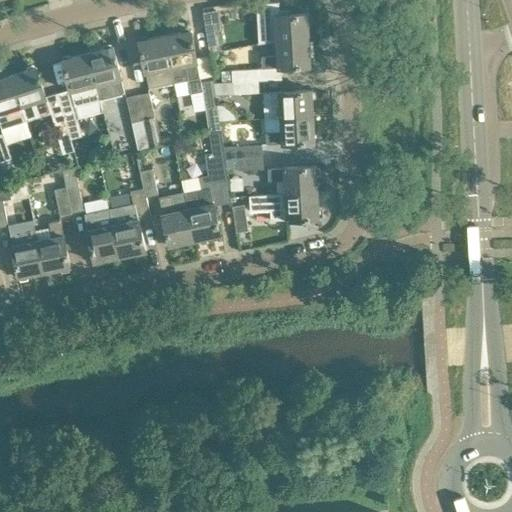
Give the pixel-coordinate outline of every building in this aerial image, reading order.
[(275,42),(310,40),(308,13),(280,15),(279,2),(256,3),(259,43),(275,41),(275,42)] [(205,27),(208,47),(209,52),(221,51),(217,25),(205,27)] [(165,35),(173,82),(187,80),(188,82),(189,81),(191,93),(202,91),(209,133),(221,130),(215,95),(214,85),(214,83),(213,80),(201,82),(191,29),(165,35)] [(165,35),(139,40),(149,88),(160,86),(160,85),(173,82),(165,35)] [(310,40),(275,42),(276,55),(262,56),(262,69),(311,66),(310,40)] [(113,46),(87,52),(99,100),(100,100),(113,97),(125,93),(113,46)] [(70,89),(57,93),(63,113),(75,110),(77,118),(78,118),(103,112),(100,100),(99,100),(87,52),(62,59),(67,78),(70,89)] [(36,66),(11,74),(22,107),(27,122),(40,117),(50,114),(51,116),(52,116),(56,131),(67,128),(63,113),(57,93),(46,97),(36,66)] [(258,69),(232,71),(221,71),(221,82),(233,81),(233,82),(233,84),(259,82),(258,69)] [(0,78),(0,125),(1,130),(14,126),(27,122),(22,107),(11,74),(0,78)] [(259,92),(259,82),(233,84),(214,85),(215,95),(233,94),(259,92)] [(266,119),(280,119),(314,116),(312,89),(264,92),(266,119)] [(150,93),(137,95),(143,120),(147,139),(149,148),(174,142),(172,134),(161,137),(156,117),(155,117),(150,93)] [(126,98),(131,123),(143,120),(137,95),(126,98)] [(314,116),(280,119),(281,132),(266,133),(267,145),(315,142),(314,116)] [(208,174),(182,180),(185,193),(194,240),(221,235),(217,215),(214,205),(232,201),(229,179),(227,167),(226,159),(224,147),(221,130),(209,133),(212,153),(205,154),(208,174)] [(3,134),(0,134),(0,161),(11,157),(3,134)] [(262,145),(224,147),(226,159),(237,158),(263,157),(262,145)] [(263,157),(237,158),(237,170),(264,168),(263,157)] [(285,180),(285,193),(286,195),(318,192),(317,165),(268,168),(269,181),(285,180)] [(62,170),(66,187),(71,213),(84,210),(74,167),(62,170)] [(141,171),(144,189),(146,196),(158,194),(153,168),(141,171)] [(25,183),(11,185),(15,202),(28,200),(25,183)] [(8,184),(0,186),(0,226),(8,225),(3,200),(10,199),(8,184)] [(66,187),(55,190),(60,216),(71,213),(66,187)] [(134,204),(109,209),(119,257),(146,251),(139,219),(151,216),(147,197),(146,196),(144,189),(131,191),(134,204)] [(251,211),(270,210),(271,220),(320,218),(318,192),(286,195),(285,193),(250,195),(251,211)] [(159,199),(165,226),(169,246),(194,240),(185,193),(171,196),(159,199)] [(233,206),(234,212),(237,232),(249,230),(245,204),(233,206)] [(84,215),(90,242),(94,262),(119,257),(109,209),(84,215)] [(51,238),(37,241),(43,272),(70,267),(61,220),(48,223),(51,238)] [(9,230),(15,258),(19,277),(43,272),(37,241),(24,243),(21,228),(9,230)]
